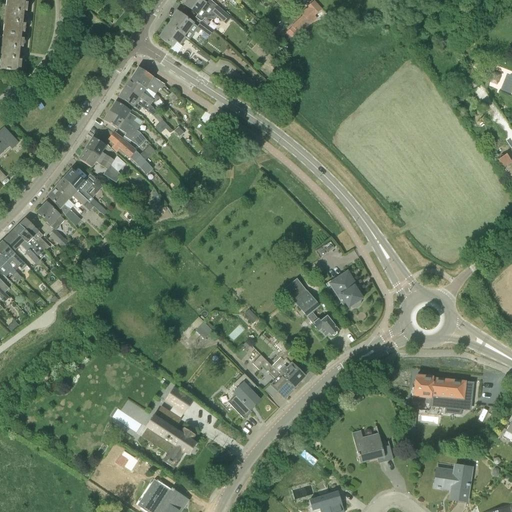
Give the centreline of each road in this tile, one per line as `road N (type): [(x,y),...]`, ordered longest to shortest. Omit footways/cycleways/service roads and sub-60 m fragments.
road 1 (tertiary): [(414,297),(308,161),(134,40)]
road 2 (tertiary): [(218,511),(285,419),(342,369),(406,330)]
road 3 (tertiary): [(0,224),(56,160),(134,40)]
road 4 (residential): [(0,106),(54,59),(64,0)]
